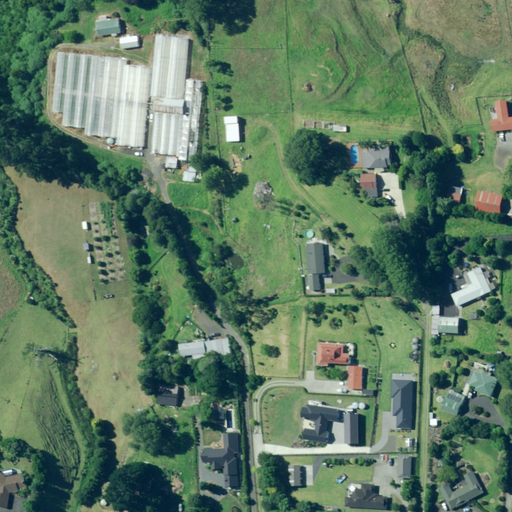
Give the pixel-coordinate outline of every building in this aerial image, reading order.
[(117,33),(120,32),(121,32),(120,18),(97,21),(99,36),(113,34),(113,35),(117,35),(117,33)] [(135,36),(135,34),(128,34),(129,37),(122,38),(123,48),(140,46),(139,36),(135,36)] [(153,95),(158,96),(184,98),(190,38),(159,35),(156,61),(153,95)] [(149,104),(152,67),(127,64),(128,59),(61,52),(55,111),(66,112),(65,125),(88,127),(88,134),(120,138),(120,144),(144,147),(147,118),(148,108),(149,104)] [(195,160),(204,80),(189,79),(187,99),(158,96),(158,97),(157,111),(185,114),(180,159),(182,159),(195,160)] [(511,129),(511,117),(509,100),(499,101),(501,118),(493,119),(495,131),(511,129)] [(178,155),(182,115),(182,114),(157,112),(153,152),(178,155)] [(241,142),(240,117),(227,117),(228,143),(241,142)] [(335,131),(342,131),(342,137),(347,137),(347,125),(335,125),(335,131)] [(377,171),(384,171),(385,171),(384,167),(389,167),(389,165),(393,165),(392,150),(385,151),(385,147),(377,147),(377,151),(370,151),(370,152),(364,152),(364,153),(363,153),(363,157),(365,157),(364,158),(366,158),(366,168),(376,167),(377,171)] [(184,180),(195,181),(197,168),(190,167),(189,172),(185,171),(184,180)] [(377,189),(377,188),(377,173),(362,174),(362,189),(377,189)] [(463,188),(450,186),(446,202),(459,205),(463,188)] [(501,197),(498,196),(493,195),(493,194),(483,192),(481,202),(499,206),(501,197)] [(327,273),(325,243),(325,242),(324,242),(324,240),(308,241),(309,243),(308,243),(310,274),(327,273)] [(495,283),(490,285),(483,268),(469,273),(473,283),(469,285),(470,287),(468,288),(453,294),(458,306),(476,298),(493,291),(493,290),(497,288),(495,283)] [(311,290),(321,290),(320,274),(310,275),(311,290)] [(440,332),(460,333),(460,318),(440,317),(440,332)] [(194,359),(230,354),(228,339),(205,342),(205,341),(181,345),(182,356),(193,355),(194,359)] [(345,353),(345,344),(320,342),(319,353),(319,355),(319,365),(329,366),(330,363),(351,364),(352,357),(351,357),(351,354),(345,353)] [(348,389),(362,389),(363,376),(364,376),(365,369),(363,369),(363,367),(350,366),(349,382),(348,389)] [(493,373),(488,371),(481,368),(480,369),(475,367),(468,383),(469,383),(471,384),(470,385),(471,385),(476,388),(476,390),(477,391),(486,395),(488,396),(493,397),(493,396),(500,379),(492,376),(493,373)] [(179,403),(180,397),(180,393),(169,392),(169,388),(164,388),(164,392),(162,392),(160,404),(178,406),(179,403)] [(461,401),(462,395),(451,392),(449,397),(448,397),(447,400),(446,406),(444,411),(457,414),(460,405),(463,406),(465,402),(461,401)] [(135,410),(136,418),(144,418),(143,409),(135,410)] [(211,449),(212,465),(216,465),(216,466),(220,466),(221,469),(228,468),(228,466),(232,466),(232,464),(236,464),(235,444),(239,444),(239,433),(225,434),(225,438),(226,446),(212,447),(212,448),(212,449),(211,449)] [(400,455),(399,478),(412,479),(413,456),(400,455)] [(0,471),(0,469),(1,468),(0,466),(0,506),(8,508),(11,494),(11,492),(14,492),(14,493),(21,492),(20,491),(29,489),(26,474),(23,474),(16,475),(15,476),(14,470),(14,469),(6,470),(7,476),(0,471)] [(303,486),(303,466),(292,466),(292,486),(303,486)] [(470,500),(475,498),(485,493),(474,471),(465,476),(469,485),(454,493),(449,484),(441,488),(452,510),(458,507),(458,508),(471,501),(470,500)] [(145,475),(142,499),(150,500),(152,480),(148,480),(149,476),(145,475)] [(372,485),(369,485),(362,484),(362,489),(359,489),(353,495),(352,498),(346,497),(346,498),(346,507),(388,510),(388,497),(379,496),(379,494),(375,494),(375,485),(372,485)]
